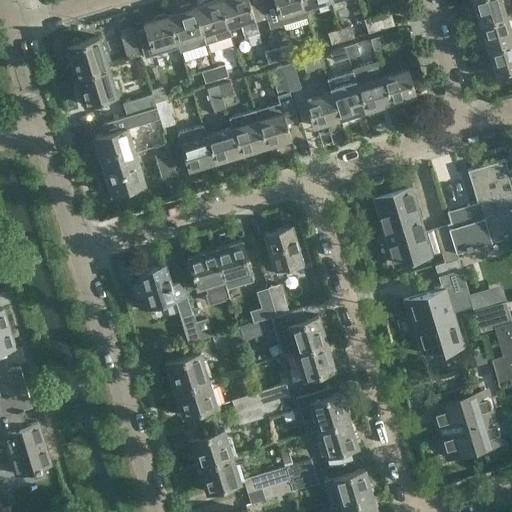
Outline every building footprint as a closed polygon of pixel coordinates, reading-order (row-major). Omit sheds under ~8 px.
[(232,35),(229,25),(221,0),(215,0),(195,6),(203,32),(206,43),(232,35)] [(246,36),(259,32),(249,0),(221,0),(229,25),(240,21),(242,26),(243,25),(246,36)] [(304,7),(301,0),(261,0),(270,27),(307,16),(304,7)] [(501,0),(472,0),(479,22),(505,14),(501,0)] [(170,14),(178,40),(203,32),(195,6),(170,14)] [(368,32),(395,24),(390,10),(364,18),(368,32)] [(178,40),(170,14),(166,15),(165,13),(155,16),(156,18),(143,22),(145,28),(137,30),(145,56),(180,46),(178,40)] [(511,35),(505,14),(479,22),(487,48),(511,40),(511,35)] [(340,28),(343,40),(354,36),(350,25),(340,28)] [(128,59),(140,55),(131,26),(119,30),(128,59)] [(343,40),(340,28),(329,31),(333,43),(343,40)] [(374,49),(385,46),(382,34),(370,38),(374,49)] [(76,74),(108,65),(99,35),(67,45),(76,74)] [(511,40),(487,48),(495,74),(511,69),(511,40)] [(345,45),(349,57),(360,54),(356,42),(345,45)] [(277,47),(280,58),(290,55),(287,44),(277,47)] [(349,57),(345,45),(333,49),(336,61),(349,57)] [(280,58),(277,47),(264,51),(268,62),(280,58)] [(282,64),(290,90),(302,87),(294,61),(282,64)] [(213,66),(217,78),(227,75),(224,63),(213,66)] [(290,90),(282,64),(271,68),(279,94),(290,90)] [(108,65),(76,74),(85,104),(117,94),(108,65)] [(217,78),(213,66),(201,70),(204,82),(217,78)] [(382,76),(391,102),(416,94),(408,68),(382,76)] [(357,83),(366,109),(391,102),(382,76),(357,83)] [(218,84),(222,96),(233,93),(229,81),(218,84)] [(331,91),(340,117),(366,109),(357,83),(331,91)] [(222,96),(218,84),(207,88),(214,111),(223,108),(220,97),(222,96)] [(151,89),(152,93),(154,99),(166,96),(162,85),(151,89)] [(340,117),(331,91),(305,99),(313,125),(340,117)] [(155,101),(154,99),(152,93),(122,103),(126,114),(132,112),(156,105),(155,101)] [(155,101),(156,105),(160,117),(162,123),(173,119),(166,98),(155,101)] [(254,109),(257,119),(265,145),(291,137),(280,101),(254,109)] [(265,145),(257,119),(254,109),(229,117),(232,126),(240,152),(265,145)] [(215,160),(207,134),(204,124),(180,131),(178,135),(188,168),(215,160)] [(102,162),(135,153),(127,126),(94,136),(102,162)] [(240,152),(232,126),(207,134),(215,160),(240,152)] [(162,176),(176,172),(167,143),(153,147),(162,176)] [(135,153),(102,162),(112,192),(144,182),(135,153)] [(448,223),(452,239),(477,231),(477,229),(486,226),(490,240),(507,235),(510,245),(511,244),(511,183),(504,159),(468,170),(483,217),(474,220),(469,204),(448,211),(452,222),(448,223)] [(395,263),(429,253),(410,188),(376,198),(395,263)] [(445,261),(458,257),(452,239),(448,223),(434,228),(445,261)] [(275,267),(302,259),(291,224),(264,232),(275,267)] [(215,247),(227,288),(253,280),(250,270),(251,270),(242,239),(215,247)] [(227,288),(215,247),(188,256),(197,286),(204,284),(206,292),(205,293),(208,304),(226,299),(226,297),(229,296),(227,288)] [(435,264),(438,276),(454,271),(464,306),(472,304),(458,257),(445,261),(435,264)] [(175,297),(180,314),(192,310),(183,280),(171,284),(165,263),(138,271),(149,305),(175,297)] [(278,314),(282,313),(289,311),(281,283),(269,286),(278,314)] [(423,358),(464,346),(453,309),(450,310),(443,285),(434,287),(434,290),(403,299),(408,316),(411,316),(423,358)] [(278,314),(269,286),(256,290),(265,318),(267,317),(278,314)] [(1,355),(2,355),(7,353),(6,351),(15,348),(2,308),(0,308),(0,352),(1,355)] [(196,321),(192,310),(180,314),(188,341),(201,337),(196,321)] [(295,350),(327,341),(319,314),(287,323),(295,350)] [(196,321),(201,337),(212,334),(207,317),(196,321)] [(511,319),(494,325),(503,354),(491,357),(497,376),(508,373),(511,385),(511,319)] [(243,338),(239,326),(212,334),(216,346),(243,338)] [(327,341),(295,350),(300,365),(289,369),(292,380),(303,377),(335,368),(327,341)] [(175,387),(209,377),(200,350),(166,361),(175,387)] [(0,389),(2,394),(0,394),(0,415),(18,410),(19,411),(20,412),(25,410),(24,408),(32,406),(20,365),(7,369),(2,355),(1,355),(0,352),(0,389)] [(209,377),(175,387),(183,414),(217,404),(209,377)] [(499,443),(498,439),(500,438),(485,389),(480,391),(478,381),(435,394),(438,403),(433,405),(448,454),(477,445),(478,449),(499,443)] [(258,391),(262,403),(263,403),(282,397),(289,395),(285,383),(258,391)] [(307,431),(318,427),(349,418),(339,384),(296,396),(307,431)] [(236,411),(262,403),(258,391),(232,398),(236,411)] [(263,403),(267,414),(285,409),(282,397),(263,403)] [(262,403),(236,411),(239,422),(267,414),(263,403),(262,403)] [(0,442),(7,440),(17,473),(35,468),(36,470),(42,468),(41,466),(50,463),(38,422),(24,426),(20,412),(19,411),(18,410),(0,415),(0,442)] [(326,454),(357,445),(349,418),(318,427),(326,454)] [(198,464),(232,453),(224,427),(190,437),(198,464)] [(232,453),(198,464),(206,491),(241,480),(232,453)] [(288,477),(314,470),(310,458),(285,466),(288,477)] [(247,490),(288,477),(285,466),(243,479),(247,490)] [(341,504),(372,494),(364,468),(333,477),(323,480),(331,506),(341,504)] [(288,477),(292,490),(318,482),(314,470),(288,477)] [(288,477),(247,490),(250,503),(292,490),(288,477)] [(376,511),(372,494),(341,504),(330,507),(331,511),(376,511)]
